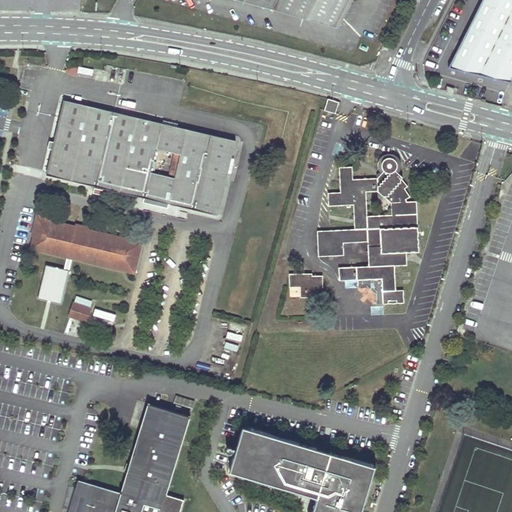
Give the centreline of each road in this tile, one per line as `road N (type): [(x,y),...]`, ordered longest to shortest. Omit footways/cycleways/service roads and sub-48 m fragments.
road 1 (unclassified): [(390,87),(163,34),(0,21)]
road 2 (unclassified): [(0,37),(205,55),(383,102)]
road 3 (unclassified): [(383,102),(511,136)]
road 4 (unclassified): [(511,120),(390,87)]
